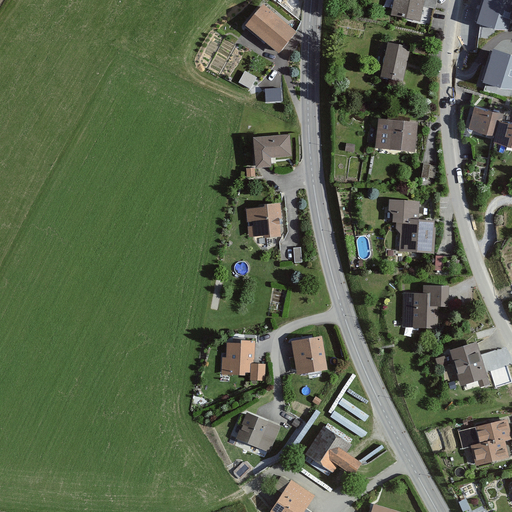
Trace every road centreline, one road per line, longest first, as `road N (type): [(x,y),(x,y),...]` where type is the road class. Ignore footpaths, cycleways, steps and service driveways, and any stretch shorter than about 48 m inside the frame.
road 1 (tertiary): [(436,511),(341,313),(311,173)]
road 2 (residential): [(460,0),(447,89),(452,159),(462,216),(511,346)]
road 3 (tertiary): [(311,173),(305,80),(312,0)]
